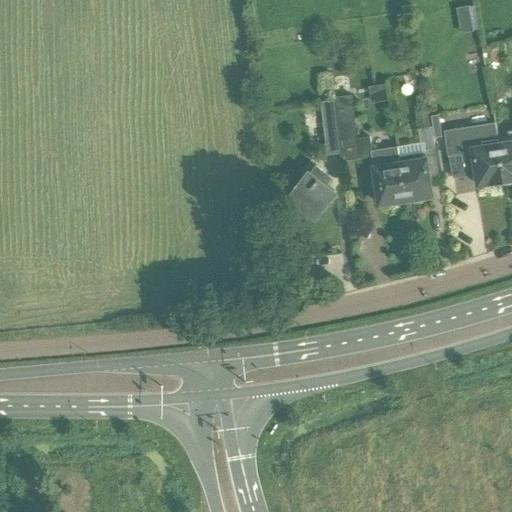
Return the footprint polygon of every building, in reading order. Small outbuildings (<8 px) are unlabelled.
[(472,3),(459,5),(462,30),(475,29),(472,3)] [(330,73),(319,74),(321,95),(332,94),(330,73)] [(336,99),(342,153),(343,161),(372,157),(379,204),(406,200),(399,156),(398,147),(373,150),(371,136),(358,137),(353,94),(336,96),(336,97),(336,99)] [(327,154),(342,153),(336,99),(320,101),(327,154)] [(399,156),(406,200),(433,196),(426,151),(436,149),(433,126),(430,110),(415,112),(417,128),(419,128),(421,149),(424,148),(425,152),(399,156)] [(443,136),(439,114),(432,115),(435,137),(443,136)] [(450,156),(453,179),(477,175),(479,185),(503,181),(497,138),(495,123),(444,130),(448,157),(450,156)] [(497,138),(503,181),(511,179),(511,130),(508,131),(509,136),(497,138)] [(334,178),(316,164),(310,171),(309,170),(288,196),(316,218),(337,192),(328,185),(334,178)]
